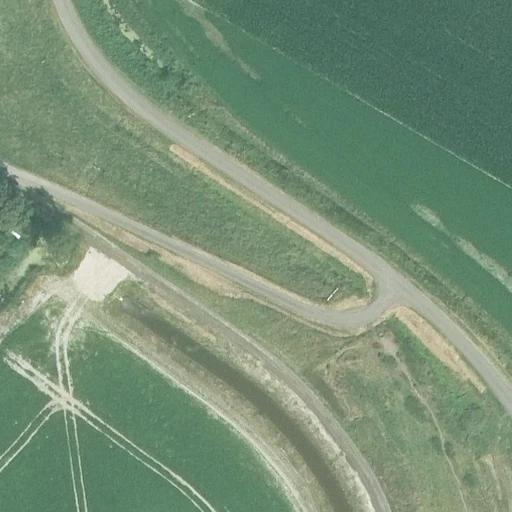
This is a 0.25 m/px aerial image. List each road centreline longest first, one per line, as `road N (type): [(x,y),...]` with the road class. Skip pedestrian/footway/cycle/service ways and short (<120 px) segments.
road 1 (track): [(381,511),(341,435),(281,370),(0,173)]
road 2 (unclassified): [(398,282),(126,97),(80,44),(62,0)]
road 3 (unclassified): [(0,169),(313,312),(344,320),(371,309),(398,282)]
road 4 (unclassified): [(511,401),(398,282)]
